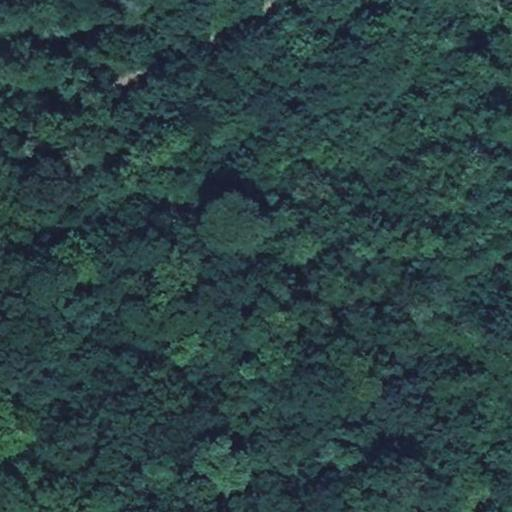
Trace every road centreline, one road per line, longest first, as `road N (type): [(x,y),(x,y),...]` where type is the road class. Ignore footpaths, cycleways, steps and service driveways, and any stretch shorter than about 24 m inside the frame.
road 1 (track): [(234,511),(131,70)]
road 2 (track): [(0,139),(266,0)]
